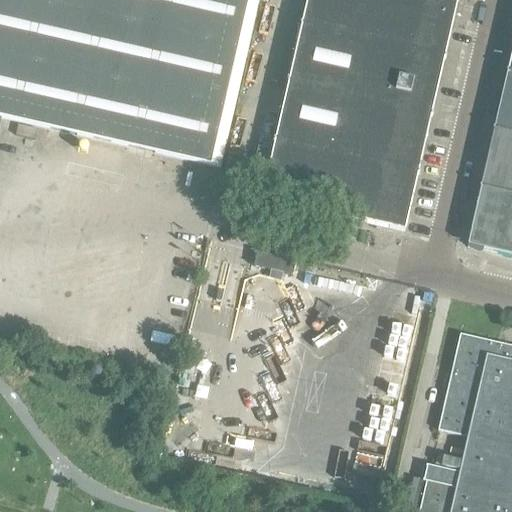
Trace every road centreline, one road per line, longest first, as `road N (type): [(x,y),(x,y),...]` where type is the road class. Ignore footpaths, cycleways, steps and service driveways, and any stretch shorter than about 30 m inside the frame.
road 1 (unclassified): [(434,275),(498,0)]
road 2 (unclassified): [(286,0),(234,229)]
road 3 (unclassified): [(434,275),(234,229)]
